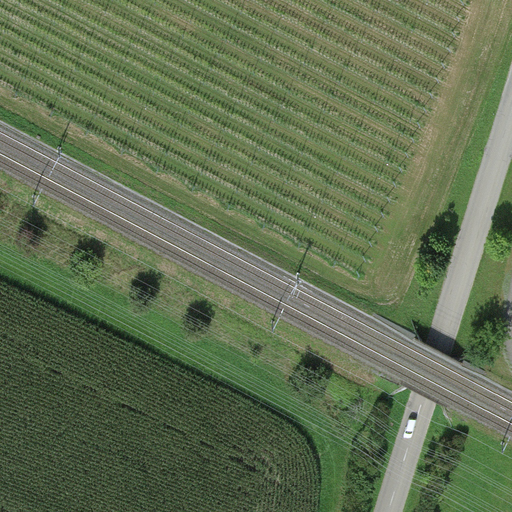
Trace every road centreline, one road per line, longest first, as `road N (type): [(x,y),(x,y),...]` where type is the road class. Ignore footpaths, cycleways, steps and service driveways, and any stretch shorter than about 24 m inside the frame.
road 1 (track): [(0,263),(310,417),(333,435),(339,463),(331,511)]
road 2 (tertiary): [(511,110),(387,511)]
